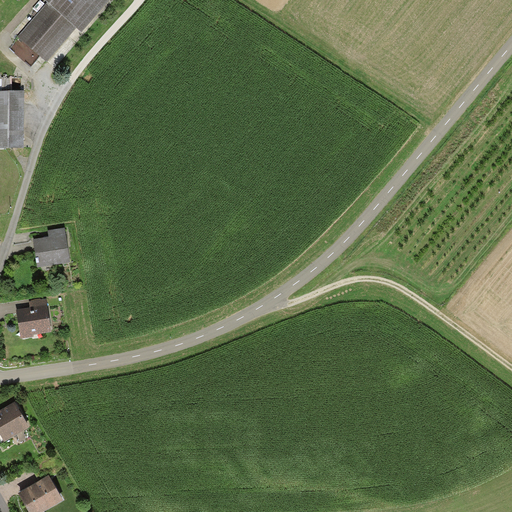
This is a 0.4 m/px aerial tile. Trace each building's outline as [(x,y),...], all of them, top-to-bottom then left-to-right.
[(45,0),(48,3),(76,26),(81,30),(105,0),(45,0)] [(48,3),(18,38),(46,62),(76,26),(48,3)] [(0,148),(8,149),(24,149),(25,93),(0,91),(0,148)] [(35,242),(39,266),(67,262),(62,230),(49,232),(50,240),(35,242)] [(46,308),(17,312),(20,336),(49,332),(46,308)] [(14,405),(0,411),(0,435),(3,441),(27,429),(14,405)] [(48,479),(20,494),(29,511),(43,511),(61,502),(48,479)]
